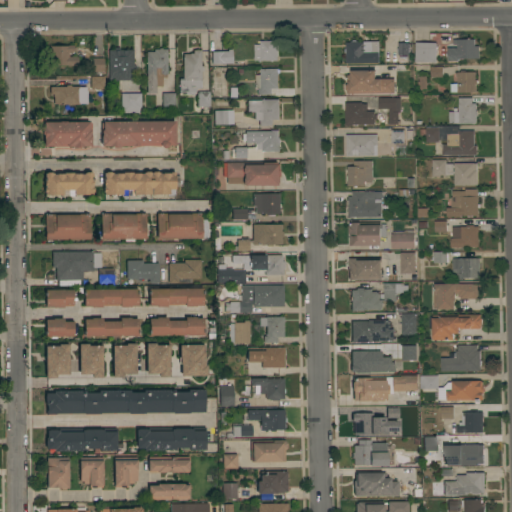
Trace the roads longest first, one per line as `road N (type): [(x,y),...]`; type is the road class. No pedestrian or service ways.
road 1 (residential): [(0,21),(511,17)]
road 2 (residential): [(316,18),(322,511)]
road 3 (residential): [(14,21),(19,511)]
